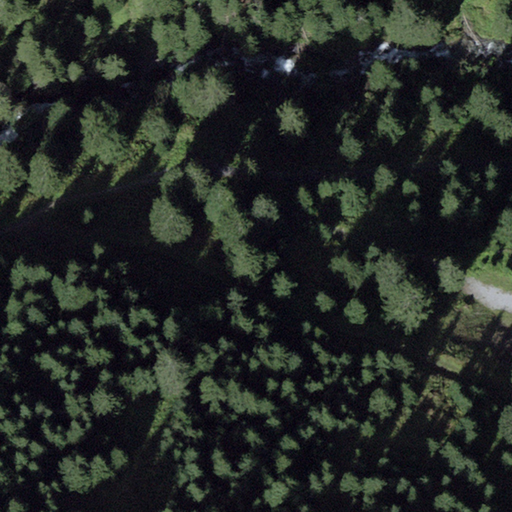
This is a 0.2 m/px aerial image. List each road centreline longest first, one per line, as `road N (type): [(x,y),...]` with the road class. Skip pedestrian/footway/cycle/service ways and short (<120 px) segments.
road 1 (track): [(32,220),(39,234),(62,240),(159,244),(511,389)]
road 2 (track): [(32,220),(36,206),(60,197),(156,175),(487,164)]
